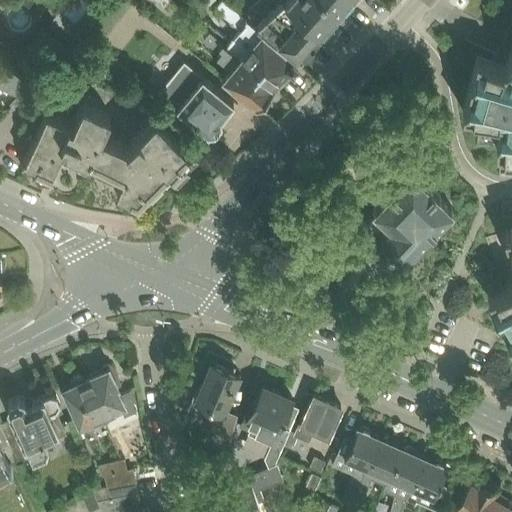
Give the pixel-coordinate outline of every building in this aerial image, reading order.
[(275,83),(297,57),(295,56),(246,14),(229,0),(219,0),(215,6),(239,26),(229,39),(242,50),(239,54),(210,29),(203,38),(219,51),(217,53),(230,64),(223,73),(258,103),(275,83)] [(328,17),(335,9),(342,0),(260,0),(246,14),(295,56),(299,52),(300,53),(306,47),(308,47),(310,45),(312,43),(313,41),(312,38),(321,27),(320,27),(329,18),(328,17)] [(199,20),(191,30),(199,36),(207,26),(199,20)] [(479,57),(465,108),(482,110),(479,143),(511,145),(511,157),(511,24),(508,32),(497,58),(495,63),(479,57)] [(0,86),(17,94),(10,103),(12,105),(29,85),(0,60),(0,86)] [(173,79),(157,91),(176,105),(177,105),(209,129),(209,128),(214,128),(221,119),(221,113),(233,97),(201,73),(185,61),(177,73),(173,79)] [(47,109),(32,143),(22,165),(49,177),(60,154),(97,171),(101,163),(123,173),(118,184),(147,197),(173,171),(179,177),(200,156),(158,114),(129,143),(103,132),(112,112),(84,100),(74,121),(47,109)] [(399,263),(454,207),(412,168),(374,208),(378,212),(374,216),(370,213),(359,225),(371,236),(375,232),(379,236),(375,240),(399,263)] [(511,226),(511,227),(511,229),(486,236),(499,274),(504,285),(488,292),(511,334),(511,226)] [(224,408),(237,378),(239,373),(233,370),(211,360),(201,383),(198,382),(192,396),(210,403),(202,420),(215,426),(211,436),(228,443),(237,414),(224,408)] [(103,366),(85,374),(102,411),(113,406),(116,413),(123,409),(125,413),(135,409),(136,410),(137,410),(133,399),(135,398),(136,400),(137,399),(131,386),(130,386),(131,388),(121,392),(117,384),(119,383),(113,371),(115,367),(112,362),(109,361),(105,362),(103,366)] [(84,373),(63,382),(83,427),(93,422),(90,416),(102,411),(85,374),(84,373)] [(247,409),(241,422),(257,429),(255,434),(270,441),(269,441),(270,441),(265,454),(265,455),(269,464),(277,460),(276,457),(289,427),(279,423),(291,395),(265,384),(260,386),(249,410),(247,409)] [(14,415),(2,420),(9,436),(20,460),(32,454),(35,461),(47,455),(49,448),(43,434),(49,431),(51,436),(67,429),(57,407),(58,407),(61,400),(58,393),(52,391),(45,394),(45,393),(28,401),(25,395),(20,393),(11,398),(9,403),(14,415)] [(314,392),(303,417),(302,420),(301,419),(296,431),(308,436),(312,426),(328,433),(340,403),(314,392)] [(345,434),(337,452),(358,461),(353,472),(355,473),(351,480),(359,483),(380,436),(369,431),(368,428),(363,425),(360,427),(357,425),(352,437),(345,434)] [(386,483),(403,446),(399,444),(398,441),(393,438),(390,440),(380,436),(359,483),(355,493),(363,496),(371,477),(386,483)] [(0,476),(13,469),(12,468),(14,466),(12,463),(10,464),(0,445),(0,444),(2,443),(0,439),(0,476)] [(399,511),(425,456),(413,450),(412,447),(407,445),(404,446),(403,446),(386,483),(384,488),(395,493),(390,511),(399,511)] [(315,454),(310,465),(321,470),(325,459),(315,454)] [(425,456),(399,511),(410,511),(417,498),(421,489),(433,495),(447,465),(443,464),(442,460),(437,458),(434,460),(425,456)] [(125,457),(112,459),(114,470),(127,467),(125,457)] [(238,494),(214,504),(215,505),(216,504),(219,511),(262,511),(258,500),(265,497),(261,486),(284,478),(277,460),(269,464),(238,477),(242,487),(236,489),(238,494)] [(133,466),(127,467),(114,470),(104,472),(107,484),(108,483),(136,478),(133,466)] [(312,471),(305,488),(314,492),(321,475),(312,471)] [(480,511),(494,490),(472,477),(460,497),(459,496),(452,508),(445,504),(440,511),(480,511)] [(138,490),(136,478),(108,483),(107,484),(103,484),(106,496),(138,490)] [(142,511),(138,490),(106,496),(103,484),(93,487),(101,504),(104,511),(142,511)] [(101,504),(93,487),(82,492),(89,509),(101,504)] [(510,511),(511,509),(511,501),(494,490),(480,511),(510,511)] [(324,499),(320,509),(325,511),(340,511),(343,507),(324,499)]
